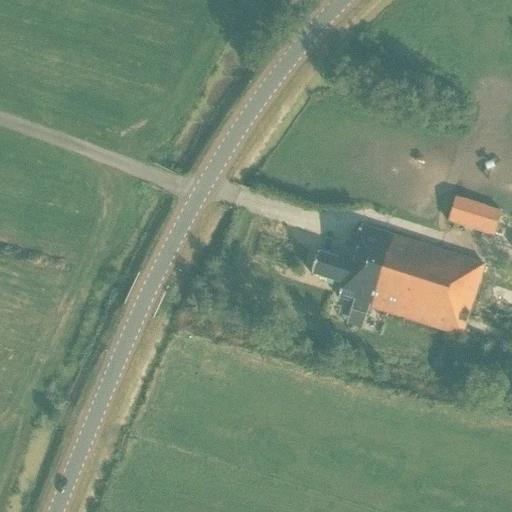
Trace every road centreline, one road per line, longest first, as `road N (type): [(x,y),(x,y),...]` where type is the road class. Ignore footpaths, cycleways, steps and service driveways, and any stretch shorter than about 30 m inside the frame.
road 1 (tertiary): [(54,511),(139,310),(200,191),(271,83),(342,0)]
road 2 (track): [(200,191),(0,120)]
